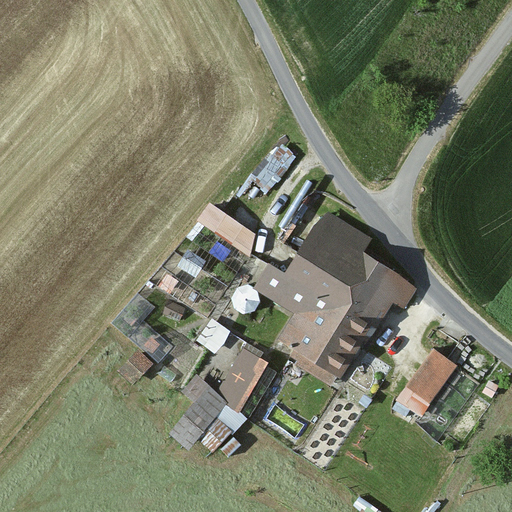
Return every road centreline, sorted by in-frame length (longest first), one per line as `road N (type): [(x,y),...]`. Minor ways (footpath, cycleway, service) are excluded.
road 1 (tertiary): [(380,225),(316,137),(245,0)]
road 2 (tertiary): [(380,225),(431,133),(511,22)]
road 3 (tertiary): [(511,357),(437,292),(380,225)]
